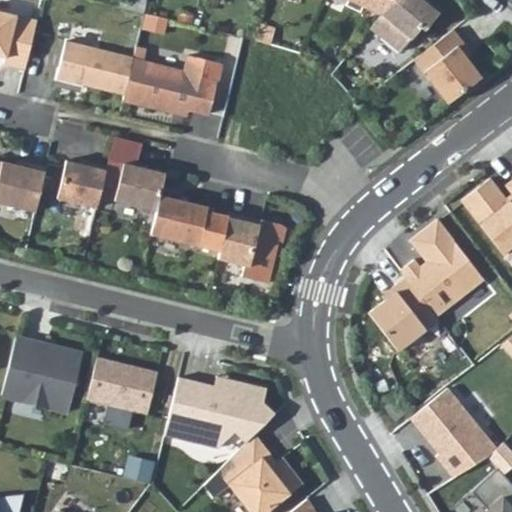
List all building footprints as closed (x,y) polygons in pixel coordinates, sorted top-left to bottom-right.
[(345,0),(343,5),(358,12),(361,6),(372,11),(377,0),(345,0)] [(439,9),(427,0),(390,0),(379,14),(367,28),(397,52),(418,27),(422,30),(439,9)] [(377,0),(372,11),(379,14),(390,0),(377,0)] [(0,10),(0,53),(4,55),(2,64),(23,69),(35,20),(0,10)] [(469,53),(451,29),(412,59),(445,103),(479,78),(463,58),(469,53)] [(54,78),(122,94),(131,59),(131,56),(63,41),(54,78)] [(122,94),(121,100),(185,115),(186,109),(208,114),(220,63),(187,55),(182,71),(131,59),(122,94)] [(154,210),(158,195),(163,173),(134,165),(140,143),(112,136),(105,166),(97,196),(154,210)] [(97,196),(105,166),(89,162),(88,166),(64,160),(55,198),(94,207),(97,196)] [(0,203),(33,211),(44,167),(27,162),(26,167),(15,164),(0,161),(0,203)] [(511,178),(503,185),(511,196),(506,201),(488,178),(459,200),(505,260),(511,254),(511,178)] [(205,206),(158,195),(154,210),(148,234),(217,251),(226,216),(204,210),(205,206)] [(244,215),(227,211),(226,216),(217,251),(216,258),(247,266),(258,224),(242,220),(244,215)] [(481,279),(435,219),(407,240),(426,264),(419,269),(411,259),(398,269),(404,277),(433,315),(481,279)] [(433,315),(404,277),(390,287),(393,291),(383,300),(366,313),(395,350),(436,319),(433,315)] [(12,337),(0,387),(0,395),(22,401),(24,391),(48,397),(46,405),(66,410),(80,353),(12,337)] [(114,361),(95,356),(85,399),(146,414),(156,371),(139,367),(138,370),(114,364),(114,361)] [(222,388),(193,381),(179,439),(215,448),(232,430),(243,442),(252,433),(272,413),(261,401),(264,388),(224,378),(222,388)] [(403,415),(391,400),(383,407),(394,422),(403,415)] [(243,442),(203,484),(212,498),(228,486),(248,511),(262,511),(301,483),(281,459),(268,468),(261,457),(267,451),(252,433),(243,442)] [(511,511),(511,484),(496,467),(469,491),(486,509),(482,511),(511,511)] [(0,511),(17,511),(21,494),(0,496),(0,511)]
